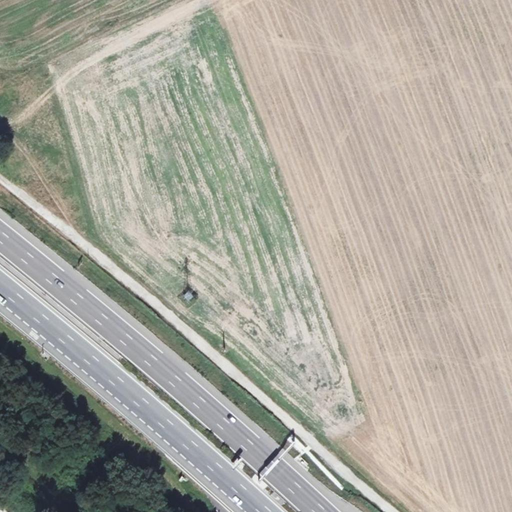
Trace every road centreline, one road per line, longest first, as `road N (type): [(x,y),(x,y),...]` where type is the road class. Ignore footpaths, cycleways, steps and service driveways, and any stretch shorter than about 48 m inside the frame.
road 1 (track): [(0,175),(392,511)]
road 2 (motorway): [(330,511),(0,225)]
road 3 (motorway): [(0,285),(265,511)]
